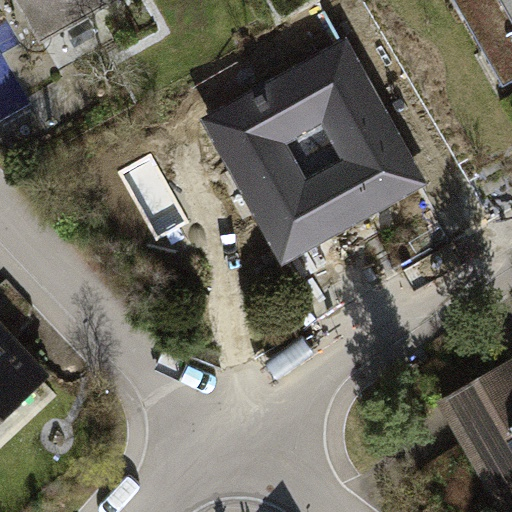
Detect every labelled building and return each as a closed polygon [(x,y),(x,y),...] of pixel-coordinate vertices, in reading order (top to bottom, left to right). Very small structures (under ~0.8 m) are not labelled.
[(8,0),(36,55),(103,22),(94,4),(102,0),(8,0)] [(511,0),(454,0),(506,92),(511,88),(511,0)] [(348,46),(202,125),(278,265),(424,186),(348,46)] [(0,415),(42,377),(0,330),(0,415)] [(511,511),(511,366),(441,406),(500,511),(511,511)]
